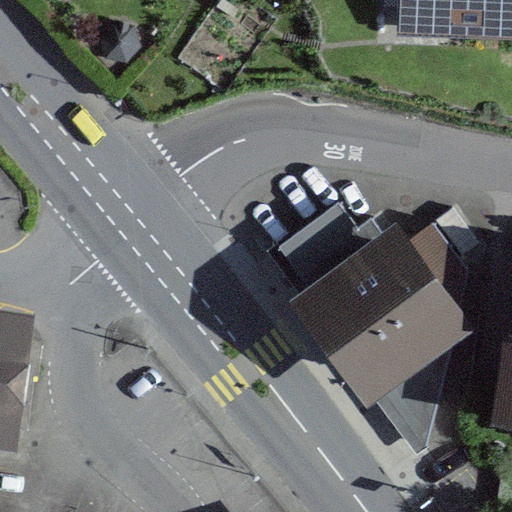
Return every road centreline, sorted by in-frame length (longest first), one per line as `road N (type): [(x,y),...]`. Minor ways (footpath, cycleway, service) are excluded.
road 1 (residential): [(126,223),(181,174),(249,137),(303,132),(511,165)]
road 2 (primary): [(126,223),(363,511)]
road 3 (primary): [(0,68),(126,223)]
road 4 (residential): [(0,277),(81,270),(126,223)]
